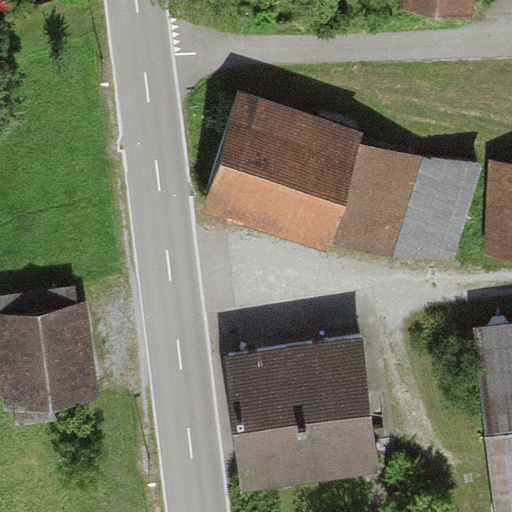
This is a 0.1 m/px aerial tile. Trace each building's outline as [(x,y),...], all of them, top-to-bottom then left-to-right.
[(511,0),(418,0),(418,7),(483,11),(483,0),(511,0)] [(247,94),(215,201),(396,255),(428,149),(247,94)] [(511,255),(511,161),(496,161),(496,255),(511,255)] [(98,393),(85,299),(0,309),(0,314),(12,404),(98,393)] [(511,511),(511,317),(486,321),(510,511),(511,511)] [(239,347),(255,480),(393,464),(377,330),(239,347)]
